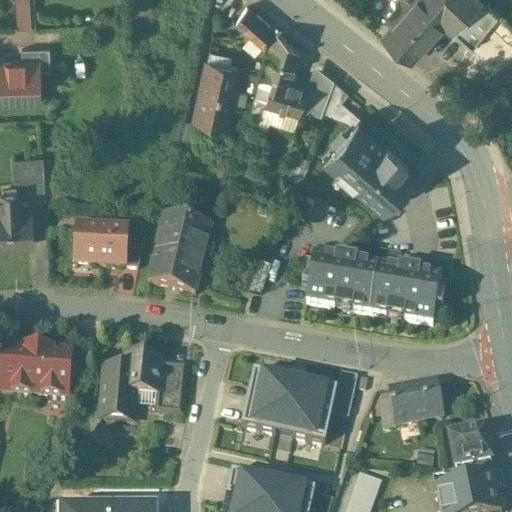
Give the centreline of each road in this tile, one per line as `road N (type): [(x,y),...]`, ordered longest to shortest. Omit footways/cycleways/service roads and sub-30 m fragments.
road 1 (secondary): [(286,0),(459,139),(476,168),(486,221)]
road 2 (residential): [(219,328),(416,360),(505,353)]
road 3 (residential): [(0,307),(89,306),(219,328)]
road 4 (residential): [(219,328),(186,511)]
road 5 (secondary): [(486,221),(505,353)]
